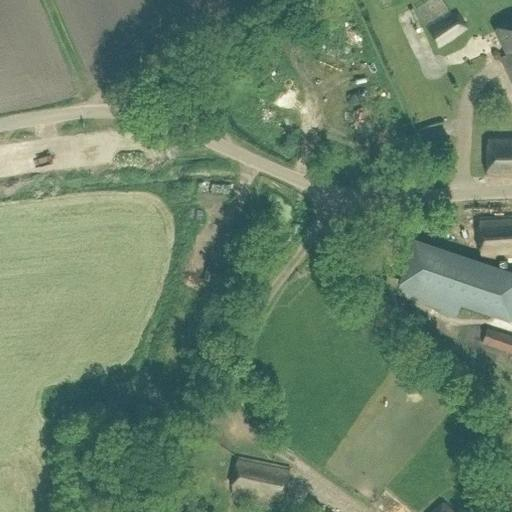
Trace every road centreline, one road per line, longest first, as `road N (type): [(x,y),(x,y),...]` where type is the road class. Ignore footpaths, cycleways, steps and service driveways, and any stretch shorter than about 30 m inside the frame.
road 1 (track): [(230,371),(180,390),(45,403),(37,409),(37,490),(25,509)]
road 2 (residential): [(338,192),(185,130),(106,112)]
road 3 (track): [(225,400),(232,361),(259,307),(338,192)]
road 4 (residential): [(338,192),(396,198),(511,191)]
road 5 (track): [(106,112),(120,77),(199,28)]
road 6 (track): [(199,28),(199,83),(228,150)]
